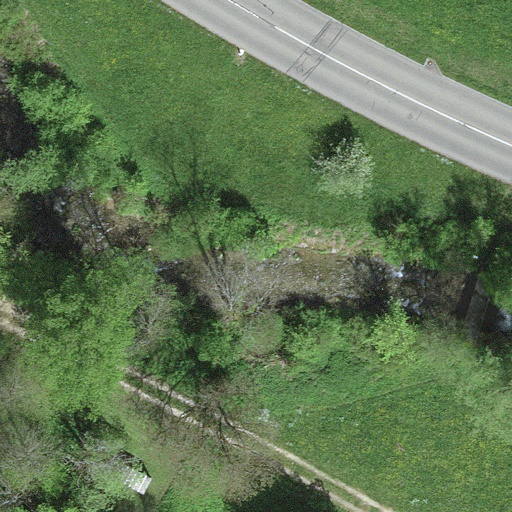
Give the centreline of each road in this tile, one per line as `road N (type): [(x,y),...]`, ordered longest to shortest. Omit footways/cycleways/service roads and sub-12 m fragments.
road 1 (track): [(370,511),(0,317)]
road 2 (secondary): [(511,144),(398,94),(231,0)]
